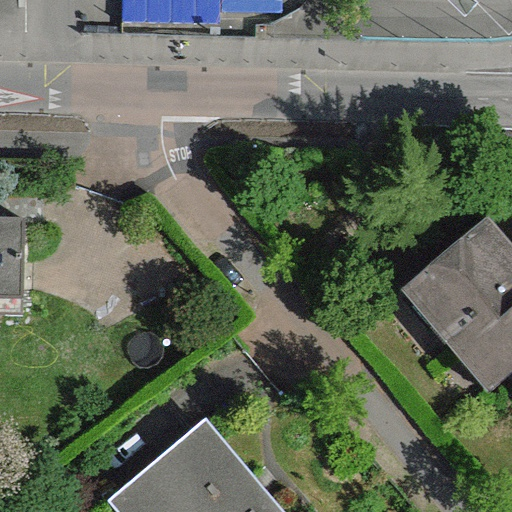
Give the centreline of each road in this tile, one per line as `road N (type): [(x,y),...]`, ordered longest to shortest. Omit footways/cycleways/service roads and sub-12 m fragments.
road 1 (residential): [(164,92),(162,142),(178,172),(458,511)]
road 2 (residential): [(164,92),(511,100)]
road 3 (residential): [(0,88),(164,92)]
